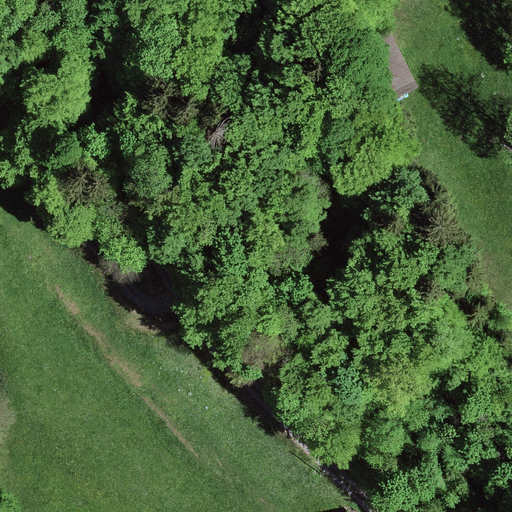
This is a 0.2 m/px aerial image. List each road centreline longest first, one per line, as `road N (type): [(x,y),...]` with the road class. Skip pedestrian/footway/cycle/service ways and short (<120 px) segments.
road 1 (track): [(74,0),(103,154),(187,315),(372,511)]
road 2 (track): [(0,135),(137,299),(179,298)]
